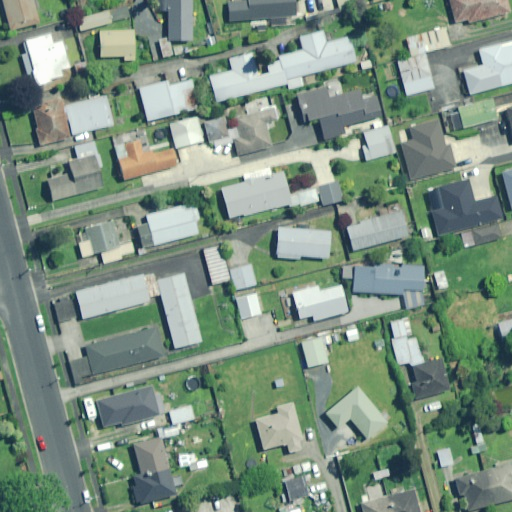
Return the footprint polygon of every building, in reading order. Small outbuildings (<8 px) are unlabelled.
[(39,25),(32,0),(0,0),(9,33),(39,25)] [(174,59),(173,43),(194,42),(191,0),(166,0),(168,37),(159,37),(159,48),(150,49),(151,60),(174,59)] [(297,18),(295,0),(226,0),(228,23),(297,18)] [(356,10),(354,0),(336,0),(339,13),(356,10)] [(510,14),(505,0),(448,0),(455,25),(467,22),(467,25),(510,14)] [(110,25),(107,13),(76,21),(79,33),(110,25)] [(222,38),(219,23),(211,25),(215,40),(222,38)] [(449,48),(444,29),(405,40),(411,59),(396,63),(406,97),(433,90),(424,55),(449,48)] [(69,69),(59,32),(23,42),(27,55),(21,57),(26,77),(32,75),(35,86),(62,79),(60,72),(69,69)] [(99,58),(122,58),(123,63),(134,62),(134,58),(134,32),(99,33),(99,58)] [(279,62),(286,86),(287,90),(301,87),(299,77),(355,63),(349,39),(325,45),(322,33),(299,38),(303,52),(278,58),(279,62)] [(511,84),(511,43),(478,52),(482,67),(463,72),(469,96),(511,84)] [(241,57),(228,60),(231,73),(207,79),(213,104),(258,93),(286,86),(279,62),(264,66),(257,68),(253,54),(241,57)] [(88,79),(85,64),(74,66),(77,82),(88,79)] [(197,110),(190,82),(170,87),(169,83),(139,90),(147,123),(197,110)] [(112,126),(105,97),(64,108),(71,137),(112,126)] [(68,141),(58,98),(27,105),(37,148),(68,141)] [(458,109),(459,113),(448,116),(452,132),(477,126),(497,121),(492,101),(458,109)] [(208,151),(233,144),(237,158),(272,148),(265,124),(280,120),(276,107),(237,118),(225,121),(224,117),(201,124),(208,151)] [(202,143),(196,119),(169,125),(175,150),(202,143)] [(411,180),(454,168),(446,138),(442,139),(437,121),(411,128),(414,142),(402,145),(411,180)] [(321,145),(316,127),(286,136),(291,153),(321,145)] [(393,155),(386,128),(363,134),(367,147),(362,148),(366,162),(393,155)] [(150,156),(143,130),(111,138),(123,182),(177,168),(172,151),(150,156)] [(104,189),(92,143),(73,147),(76,160),(52,166),(60,200),(104,189)] [(228,221),(287,207),(287,211),(317,204),(311,181),(288,187),(284,173),(271,176),(269,169),(243,176),(245,184),(221,190),(228,221)] [(511,170),(501,174),(511,211),(511,210),(511,170)] [(473,203),(468,181),(437,188),(443,211),(431,214),(437,238),(460,232),(464,249),(502,240),(499,226),(502,225),(495,198),(473,203)] [(342,202),(337,182),(317,186),(322,207),(342,202)] [(199,221),(195,204),(146,217),(148,225),(136,228),(142,250),(197,235),(194,222),(199,221)] [(410,237),(403,213),(346,229),(353,253),(410,237)] [(115,249),(108,222),(84,229),(88,242),(77,245),(81,259),(99,254),(102,266),(121,261),(120,258),(134,254),(131,244),(115,249)] [(330,233),(278,229),(276,259),(299,261),(299,258),(328,260),(330,233)] [(229,282),(221,249),(203,253),(212,286),(229,282)] [(256,287),(251,267),(229,272),(234,292),(256,287)] [(425,269),(372,267),(372,269),(342,268),(342,280),(353,281),(352,294),(403,296),(403,309),(424,310),(425,269)] [(444,273),(434,275),(438,291),(447,289),(444,273)] [(149,303),(148,299),(158,297),(152,274),(130,280),(75,294),(82,321),(149,303)] [(201,343),(184,275),(157,282),(174,350),(201,343)] [(347,314),(341,287),(318,293),(317,288),(292,294),(298,321),(311,317),(312,322),(347,314)] [(262,316),(256,295),(235,301),(241,321),(262,316)] [(69,297),(53,301),(58,324),(74,320),(69,297)] [(395,338),(389,340),(395,361),(403,359),(405,366),(410,365),(411,368),(423,364),(416,338),(414,339),(409,320),(391,324),(395,338)] [(511,341),(511,321),(498,324),(501,343),(511,341)] [(69,363),(75,387),(84,385),(83,378),(166,357),(158,328),(86,347),(88,358),(69,363)] [(328,364),(322,340),(302,345),(308,369),(328,364)] [(412,370),(415,384),(410,385),(414,402),(450,392),(441,360),(423,364),(411,368),(412,370)] [(159,418),(151,388),(95,402),(103,430),(120,425),(121,428),(159,418)] [(386,425),(356,388),(346,396),(324,415),(337,431),(349,421),(366,442),(386,425)] [(300,437),(292,403),(271,408),(273,417),(255,421),(262,451),(285,446),(287,455),(303,451),(300,437)] [(194,421),(191,407),(169,412),(173,426),(194,421)] [(179,479),(171,481),(160,439),(133,446),(140,476),(130,479),(137,507),(175,497),(173,488),(181,486),(179,479)] [(453,466),(449,449),(436,452),(440,469),(453,466)] [(196,464),(194,455),(176,459),(178,469),(189,467),(190,473),(207,469),(206,461),(196,464)] [(511,464),(454,479),(459,497),(463,496),(466,511),(471,511),(511,501),(511,464)] [(389,469),(371,473),(373,481),(391,477),(389,469)] [(307,497),(302,478),(284,484),(289,503),(307,497)] [(418,511),(415,492),(360,504),(361,511),(418,511)]
